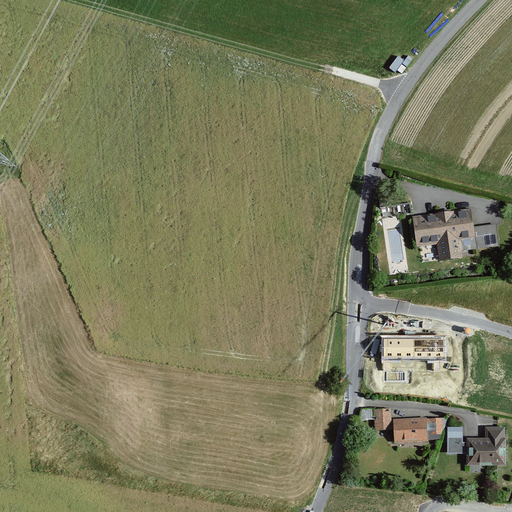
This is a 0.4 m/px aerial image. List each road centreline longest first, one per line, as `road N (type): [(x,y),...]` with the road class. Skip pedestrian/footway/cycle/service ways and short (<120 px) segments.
road 1 (unclassified): [(359,304),(358,256),(382,129),(401,92),(480,0)]
road 2 (unclassified): [(316,511),(351,414),(359,304)]
road 3 (residential): [(511,332),(359,304)]
road 4 (unknown): [(355,389),(457,414),(467,432)]
